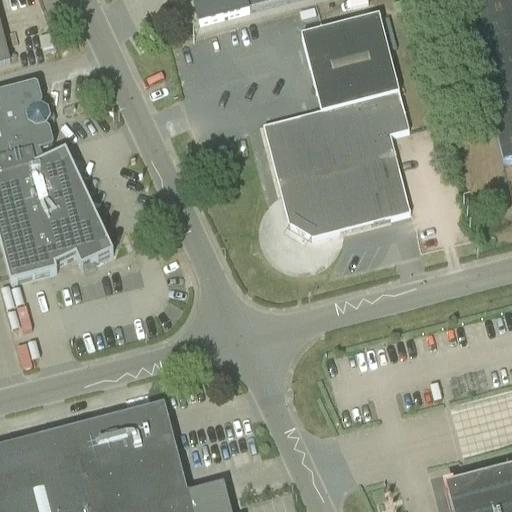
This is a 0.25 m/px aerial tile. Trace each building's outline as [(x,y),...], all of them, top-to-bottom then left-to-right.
[(191,0),(199,29),(310,0),(191,0)] [(511,165),(511,0),(499,0),(463,9),(503,168),(511,165)] [(301,40),(321,117),(263,132),(288,229),(312,244),(410,219),(390,141),(409,136),(378,20),(301,40)] [(0,27),(0,67),(10,65),(0,27)] [(75,261),(81,273),(113,258),(65,156),(44,166),(38,154),(51,150),(46,132),(51,124),(48,115),(40,110),(35,90),(0,99),(0,251),(10,289),(56,277),(55,271),(75,261)] [(229,511),(224,489),(187,498),(164,409),(0,452),(0,511),(229,511)] [(511,511),(511,472),(484,480),(445,490),(450,511),(511,511)]
